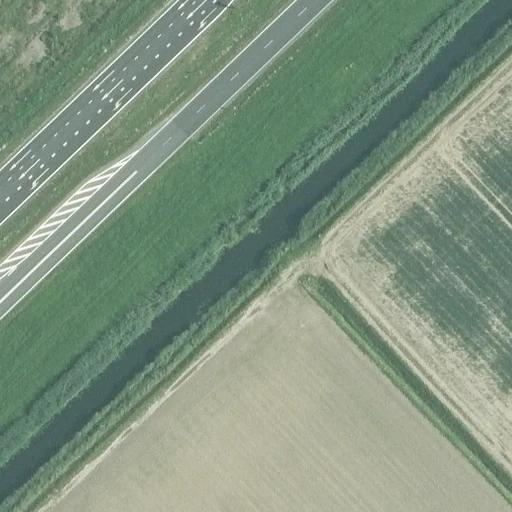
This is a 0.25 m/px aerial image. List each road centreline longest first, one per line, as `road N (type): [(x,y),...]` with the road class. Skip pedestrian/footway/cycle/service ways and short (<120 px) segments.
road 1 (trunk): [(0,300),(314,0)]
road 2 (trunk): [(196,0),(0,191)]
